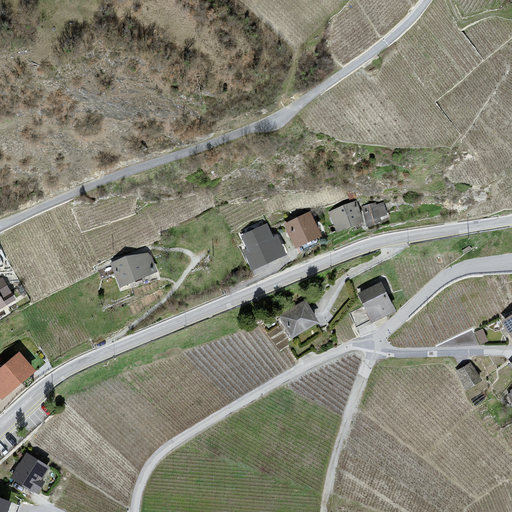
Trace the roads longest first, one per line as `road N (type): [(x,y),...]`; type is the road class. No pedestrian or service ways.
road 1 (tertiary): [(0,426),(89,360),(342,255),(511,219)]
road 2 (residential): [(0,226),(290,110),(398,32),(426,0)]
road 3 (residential): [(511,261),(447,275),(379,341),(391,353),(511,349)]
road 4 (track): [(382,347),(364,370),(325,511)]
